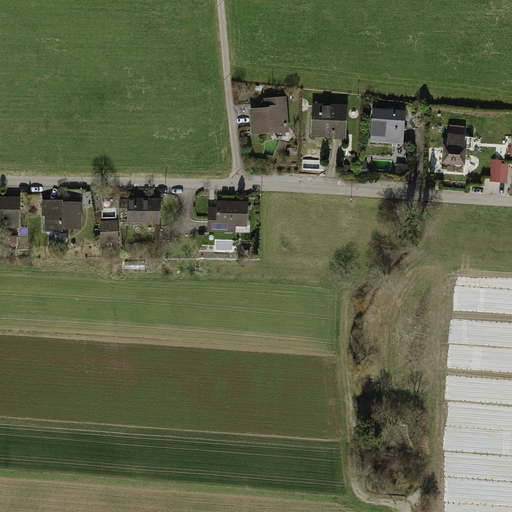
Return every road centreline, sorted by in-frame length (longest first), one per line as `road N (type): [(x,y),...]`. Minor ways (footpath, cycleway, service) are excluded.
road 1 (residential): [(511,202),(0,175)]
road 2 (track): [(407,511),(355,489),(345,281)]
road 3 (track): [(220,0),(240,183)]
